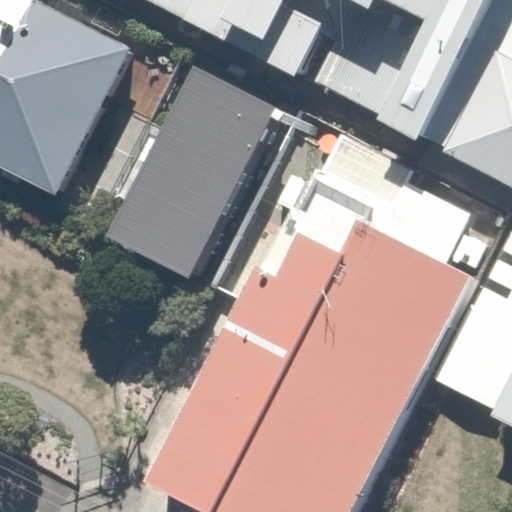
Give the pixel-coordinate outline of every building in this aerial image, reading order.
[(473,0),(71,0),(193,68),(511,224),(511,91),(444,57),(473,0)] [(87,68),(0,23),(0,205),(6,208),(87,68)] [(193,68),(97,251),(161,281),(224,308),(258,237),(310,128),(193,68)] [(315,511),(419,312),(258,237),(224,308),(124,489),(116,503),(132,511),(315,511)] [(511,302),(507,300),(440,429),(511,465),(511,302)]
